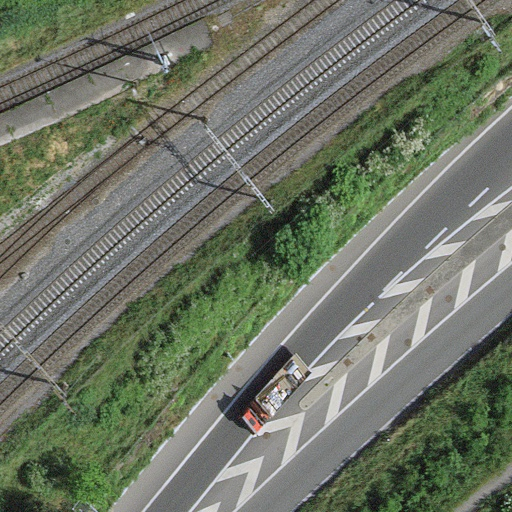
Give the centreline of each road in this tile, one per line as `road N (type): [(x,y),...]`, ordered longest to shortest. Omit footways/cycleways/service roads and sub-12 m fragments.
road 1 (motorway): [(511,145),(344,302),(166,511)]
road 2 (motorway): [(511,287),(260,511)]
